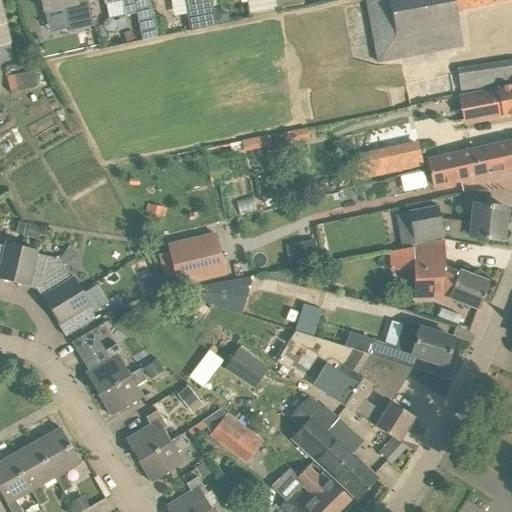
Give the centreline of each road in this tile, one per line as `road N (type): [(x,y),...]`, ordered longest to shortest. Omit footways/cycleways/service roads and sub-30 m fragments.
road 1 (unclassified): [(394,511),(451,422),(511,298)]
road 2 (unclassified): [(135,511),(46,377),(0,338)]
